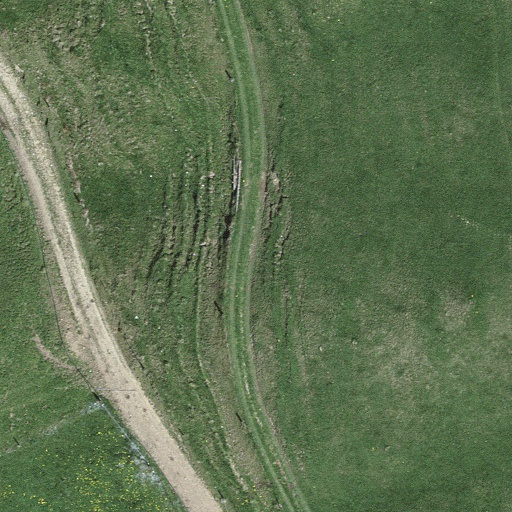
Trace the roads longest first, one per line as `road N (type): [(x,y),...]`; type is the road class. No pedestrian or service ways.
road 1 (track): [(297,511),(249,395),(238,323),(256,83),(232,0)]
road 2 (track): [(204,511),(120,377),(0,78)]
